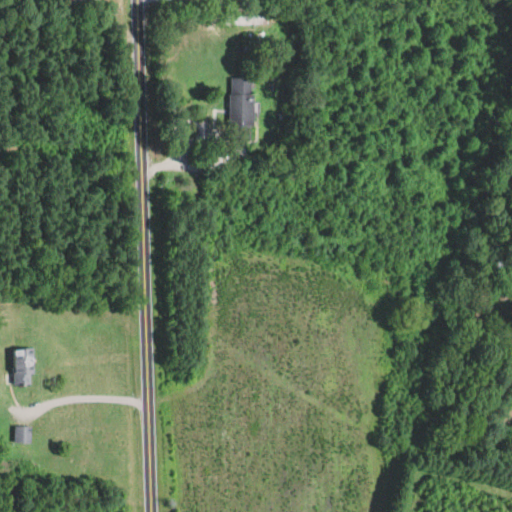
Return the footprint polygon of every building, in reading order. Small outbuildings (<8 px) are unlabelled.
[(266,16),(224,15),(224,25),(266,26),(266,16)] [(269,33),(245,33),(245,52),(269,52),(269,33)] [(232,78),(231,134),(254,134),(254,79),(232,78)] [(14,349),(14,386),(34,386),(34,349),(14,349)] [(30,444),(31,428),(16,426),(15,443),(30,444)]
